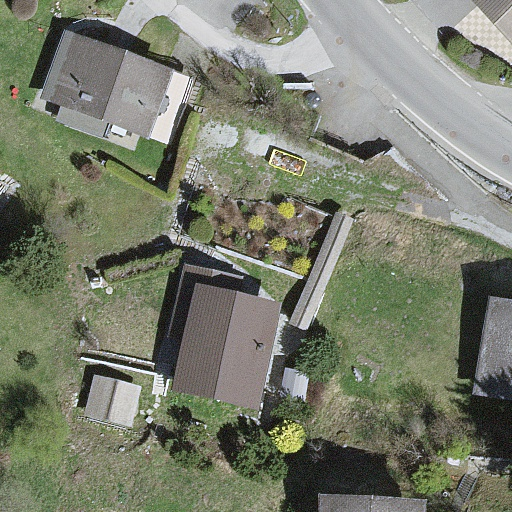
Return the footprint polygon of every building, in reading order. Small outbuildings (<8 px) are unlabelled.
[(511,0),(481,0),(511,34),(511,0)] [(182,84),(68,31),(49,99),(153,147),(182,84)] [(286,318),(201,294),(179,403),(261,420),(286,318)] [(511,308),(502,306),(474,403),(511,412),(511,308)] [(141,397),(97,379),(82,420),(131,435),(141,397)]
